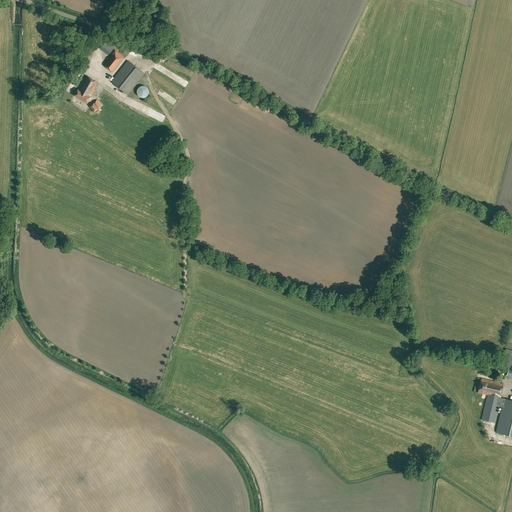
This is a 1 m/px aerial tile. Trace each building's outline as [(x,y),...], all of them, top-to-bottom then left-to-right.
[(110,55),(115,49),(107,43),(103,49),(110,55)] [(92,55),(95,47),(90,45),(86,52),(80,63),(87,66),(92,55)] [(113,71),(124,58),(115,50),(104,64),(106,66),(112,70),(113,71)] [(128,61),(111,82),(127,95),(145,74),(128,61)] [(78,79),(84,69),(80,66),(74,77),(78,79)] [(87,103),(98,82),(86,76),(78,90),(75,96),(87,103)] [(77,81),(74,79),(72,78),(67,86),(70,88),(73,84),(78,87),(80,82),(77,81)] [(141,98),(151,96),(150,86),(139,88),(141,98)] [(94,112),(102,106),(97,100),(89,106),(94,112)] [(280,123),(279,126),(293,132),(296,126),(277,118),(275,121),(280,123)] [(511,365),(511,350),(506,349),(502,362),(511,365)] [(498,362),(500,355),(488,352),(486,359),(498,362)] [(482,378),(478,392),(483,394),(484,395),(486,395),(487,394),(488,395),(501,398),(504,384),(482,378)] [(501,398),(488,395),(482,420),(494,423),(499,406),(501,398)] [(511,400),(505,399),(496,432),(511,436),(511,400)]
